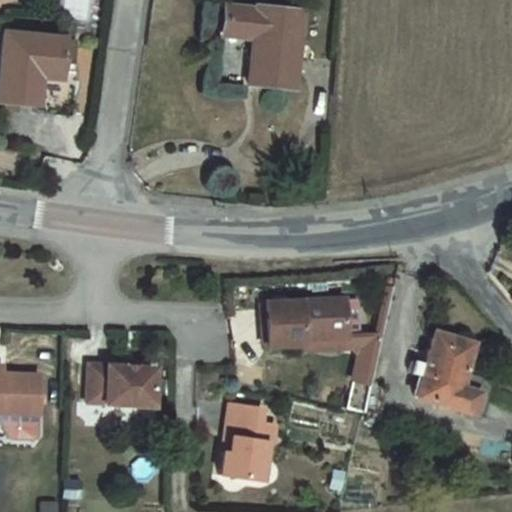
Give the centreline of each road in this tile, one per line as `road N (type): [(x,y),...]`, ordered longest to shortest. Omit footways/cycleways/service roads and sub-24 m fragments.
road 1 (tertiary): [(435,214),(321,233),(224,236),(94,222)]
road 2 (residential): [(94,222),(127,0)]
road 3 (unclassified): [(435,214),(449,253),(511,328)]
